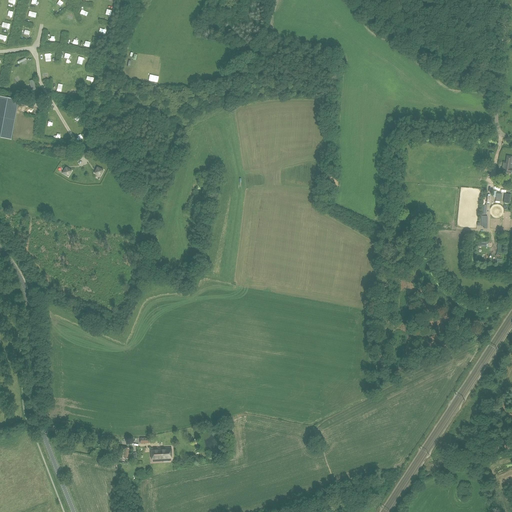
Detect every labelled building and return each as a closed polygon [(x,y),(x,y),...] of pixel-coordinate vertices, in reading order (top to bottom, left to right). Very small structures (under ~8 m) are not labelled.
[(19,100),(0,96),(0,137),(11,140),(19,100)] [(68,176),(71,171),(66,167),(63,173),(68,176)] [(100,176),(103,170),(98,167),(97,167),(95,173),(100,176)] [(128,459),(129,449),(118,447),(117,458),(128,459)] [(151,462),(172,460),(171,447),(150,448),(151,462)]
